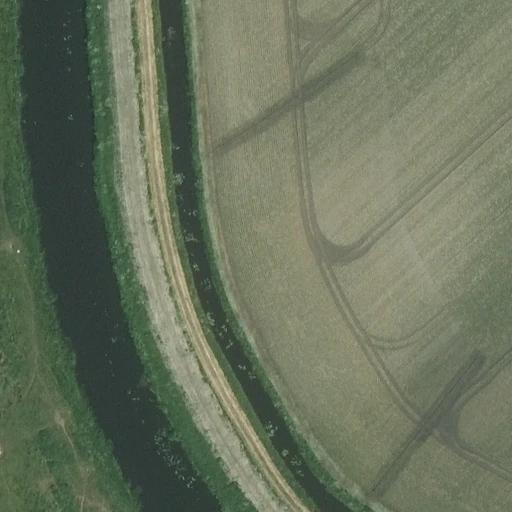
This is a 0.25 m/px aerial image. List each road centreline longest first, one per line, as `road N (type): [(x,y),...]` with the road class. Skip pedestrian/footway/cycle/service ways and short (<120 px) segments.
road 1 (track): [(190,0),(203,190),(230,307),(332,484),(369,511)]
road 2 (track): [(266,511),(197,404),(152,285),(135,203),(116,0)]
